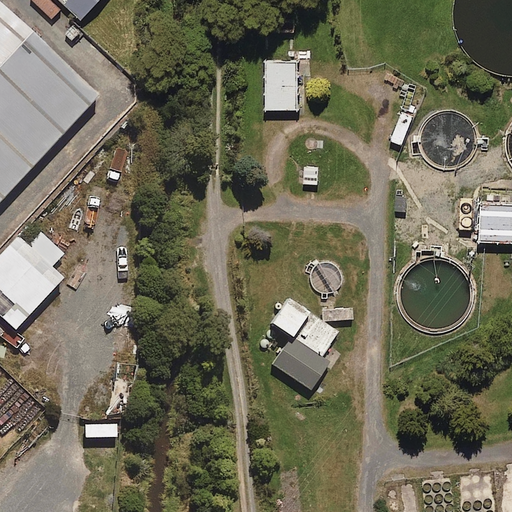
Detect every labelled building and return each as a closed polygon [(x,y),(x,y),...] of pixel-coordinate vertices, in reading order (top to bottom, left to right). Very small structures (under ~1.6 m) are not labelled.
[(63,0),(80,15),(94,0),(63,0)] [(0,195),(96,93),(0,4),(0,195)] [(293,19),(264,20),(265,33),(293,32),(293,19)] [(263,36),(264,53),(294,52),(294,35),(263,36)] [(299,110),(297,60),(265,61),(267,111),(299,110)] [(348,121),(342,93),(331,95),(337,124),(348,121)] [(472,230),(473,201),(462,200),(461,229),(472,230)] [(511,204),(481,203),(479,243),(511,244),(511,204)] [(27,249),(16,240),(0,257),(0,359),(10,348),(14,351),(22,342),(13,333),(61,281),(49,270),(61,256),(39,236),(27,249)] [(341,343),(283,302),(263,330),(291,350),(272,376),(302,398),(341,343)] [(351,308),(321,310),(322,324),(352,322),(351,308)] [(133,368),(115,365),(108,415),(126,418),(133,368)] [(115,426),(84,427),(84,440),(115,440),(115,426)]
